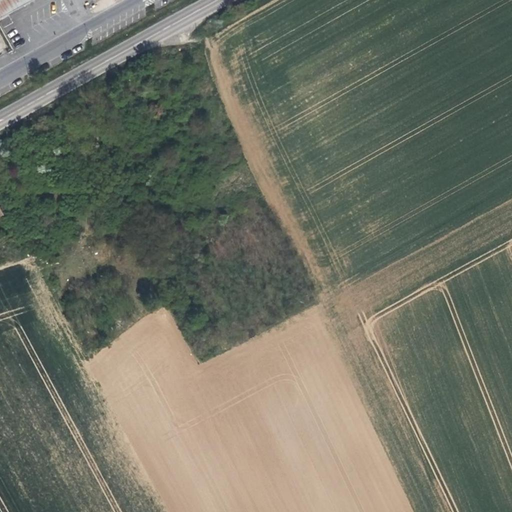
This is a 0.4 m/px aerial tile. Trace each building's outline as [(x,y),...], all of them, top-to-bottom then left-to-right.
[(0,0),(0,12),(22,0),(0,0)] [(217,205),(217,204),(193,217),(196,223),(197,225),(221,213),(221,212),(227,209),(224,201),(217,205)] [(238,208),(243,217),(254,211),(249,202),(238,208)] [(193,217),(190,211),(180,216),(183,222),(193,217)] [(0,237),(10,232),(0,213),(0,237)] [(186,228),(196,223),(193,217),(183,222),(186,228)] [(229,231),(216,236),(217,240),(218,240),(230,273),(237,270),(237,269),(244,267),(240,255),(239,255),(235,245),(238,244),(235,237),(232,238),(229,231)]
